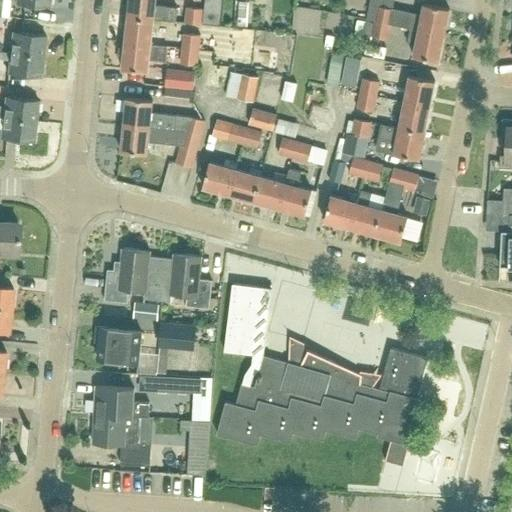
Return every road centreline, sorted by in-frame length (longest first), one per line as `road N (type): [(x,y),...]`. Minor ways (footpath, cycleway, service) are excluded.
road 1 (residential): [(426,283),(75,190)]
road 2 (unclassified): [(40,496),(75,190)]
road 3 (residential): [(464,511),(511,312)]
road 4 (residential): [(426,283),(465,92)]
road 5 (unclassified): [(75,190),(92,0)]
road 6 (residential): [(40,496),(59,489),(91,503),(222,511)]
